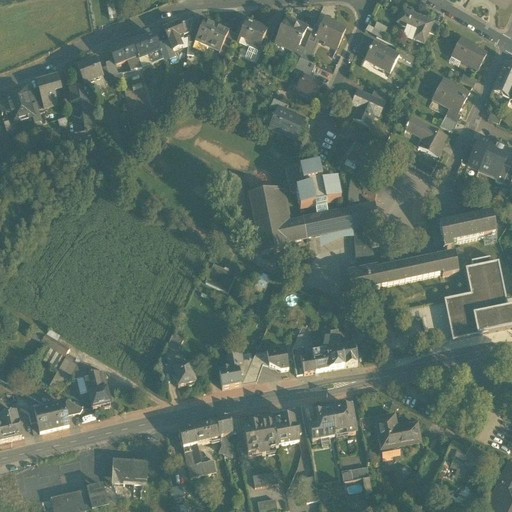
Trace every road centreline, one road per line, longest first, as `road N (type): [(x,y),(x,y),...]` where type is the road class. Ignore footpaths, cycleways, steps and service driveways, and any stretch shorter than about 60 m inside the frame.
road 1 (secondary): [(470,361),(175,415),(0,458)]
road 2 (residential): [(0,83),(187,5),(263,0)]
road 3 (residential): [(368,0),(312,149)]
